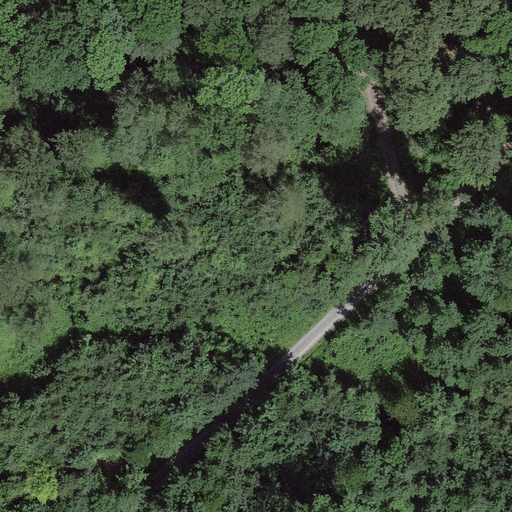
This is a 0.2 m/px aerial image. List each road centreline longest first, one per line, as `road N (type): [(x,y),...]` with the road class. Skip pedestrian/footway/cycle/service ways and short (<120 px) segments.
road 1 (track): [(511,157),(134,511)]
road 2 (track): [(335,0),(397,264)]
